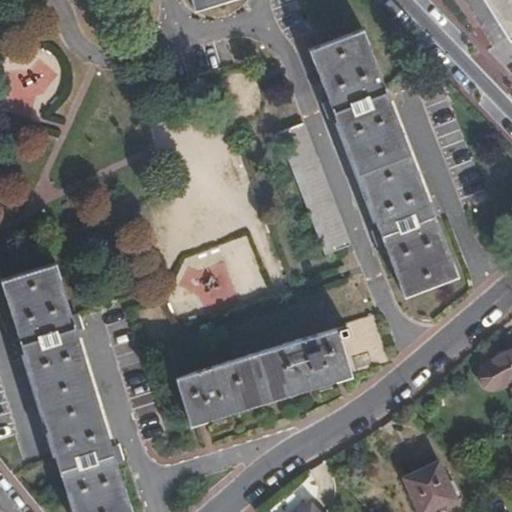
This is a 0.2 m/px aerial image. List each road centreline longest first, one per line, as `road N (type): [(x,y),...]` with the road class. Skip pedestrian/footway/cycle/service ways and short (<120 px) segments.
road 1 (residential): [(218,511),(302,443),(413,371),(511,288)]
road 2 (residential): [(408,0),(511,113)]
